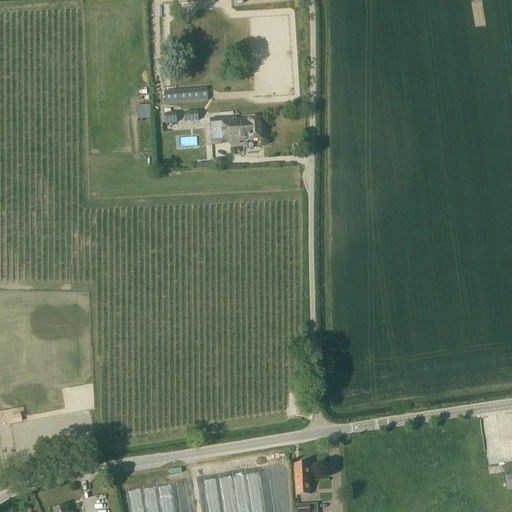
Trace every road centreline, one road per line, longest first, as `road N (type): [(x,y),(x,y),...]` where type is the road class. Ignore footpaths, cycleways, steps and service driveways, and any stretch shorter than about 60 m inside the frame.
road 1 (residential): [(320,437),(312,0)]
road 2 (unclassified): [(0,499),(21,485),(320,437)]
road 3 (unclassified): [(320,437),(511,409)]
